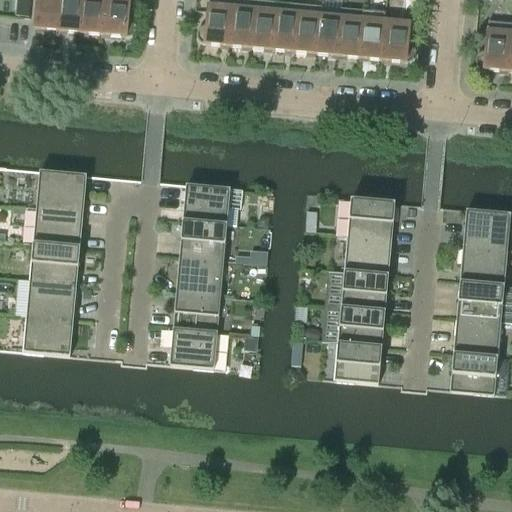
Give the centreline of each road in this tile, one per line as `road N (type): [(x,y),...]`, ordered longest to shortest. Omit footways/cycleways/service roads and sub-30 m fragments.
road 1 (residential): [(439,112),(159,85)]
road 2 (residential): [(439,112),(411,382)]
road 3 (residential): [(148,201),(123,198),(107,358),(133,360)]
road 4 (residential): [(133,360),(148,201)]
road 5 (residential): [(159,85),(0,70)]
